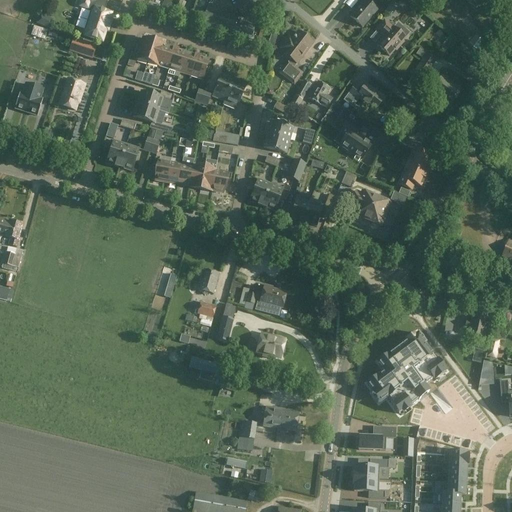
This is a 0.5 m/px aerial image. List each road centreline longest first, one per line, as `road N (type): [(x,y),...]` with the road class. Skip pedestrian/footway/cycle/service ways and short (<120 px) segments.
road 1 (residential): [(82,189),(130,35),(144,26),(261,68),(235,231)]
road 2 (secondary): [(390,283),(347,353),(323,511)]
road 3 (unclassified): [(457,140),(289,0)]
road 4 (tertiary): [(390,283),(235,231)]
road 5 (tertiary): [(235,231),(82,189)]
road 6 (secondary): [(468,154),(429,235),(390,283)]
road 7 (tertiary): [(511,290),(445,303),(390,283)]
